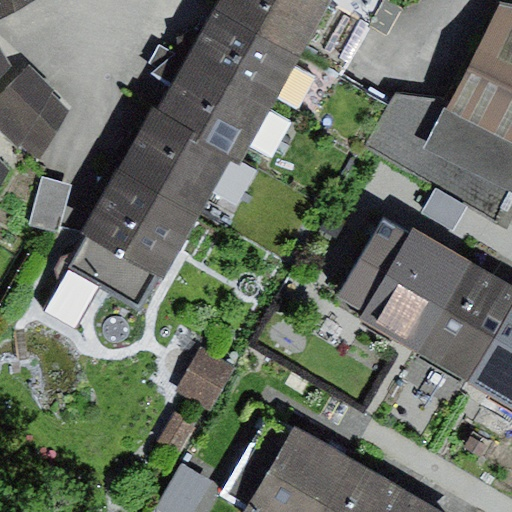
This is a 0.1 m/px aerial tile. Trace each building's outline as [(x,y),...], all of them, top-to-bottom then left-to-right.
[(42,0),(0,0),(0,22),(43,2),(42,0)] [(321,0),(223,0),(215,14),(300,60),(330,5),(321,0)] [(511,11),(500,8),(452,101),(447,113),(511,146),(511,11)] [(215,14),(186,66),(271,113),(300,60),(215,14)] [(0,83),(12,72),(0,49),(0,83)] [(186,66),(157,116),(234,160),(244,164),(271,113),(186,66)] [(53,92),(28,72),(0,98),(0,129),(36,163),(57,136),(39,119),(53,92)] [(511,146),(447,113),(452,101),(395,94),(364,144),(498,220),(508,194),(511,196),(511,146)] [(157,116),(120,180),(197,224),(234,160),(157,116)] [(0,194),(13,176),(0,163),(0,194)] [(72,187),(42,180),(30,227),(60,234),(72,187)] [(120,180),(43,308),(74,326),(99,285),(135,306),(151,280),(161,286),(197,224),(120,180)] [(437,189),(422,213),(453,231),(467,208),(437,189)] [(447,257),(383,221),(338,300),(364,315),(358,326),(416,358),(467,268),(447,257)] [(511,294),(499,287),(467,268),(416,358),(473,390),(511,322),(511,294)] [(511,413),(511,322),(473,390),(511,413)] [(199,351),(176,391),(210,411),(233,370),(199,351)] [(195,426),(175,415),(159,444),(179,455),(195,426)] [(316,444),(266,416),(219,498),(243,511),(327,511),(353,466),(316,444)] [(195,511),(212,484),(181,466),(155,511),(195,511)] [(386,483),(353,466),(327,511),(391,511),(403,492),(386,483)] [(438,511),(420,501),(403,492),(391,511),(438,511)]
